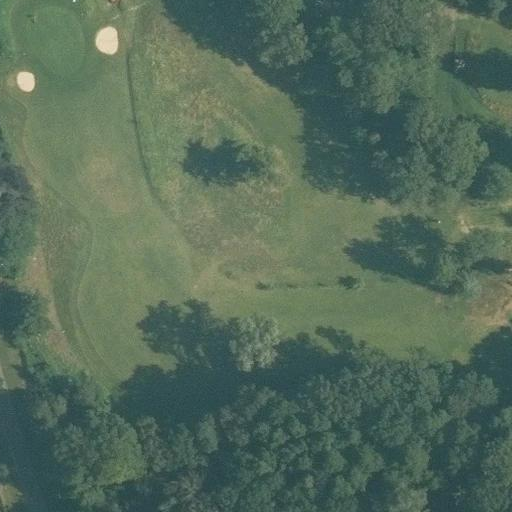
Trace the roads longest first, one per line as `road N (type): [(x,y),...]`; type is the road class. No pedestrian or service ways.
road 1 (unclassified): [(443,12),(331,10),(288,0)]
road 2 (unclassified): [(0,286),(35,274),(59,353),(79,381)]
